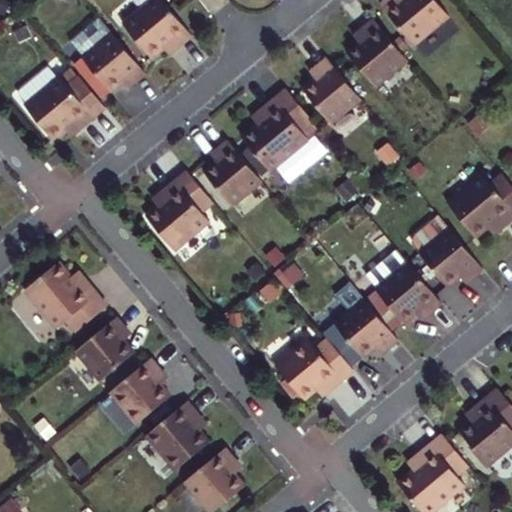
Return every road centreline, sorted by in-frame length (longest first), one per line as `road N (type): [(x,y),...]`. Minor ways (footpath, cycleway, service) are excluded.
road 1 (residential): [(81,193),(316,476)]
road 2 (residential): [(312,0),(81,193)]
road 3 (residential): [(511,309),(330,465)]
